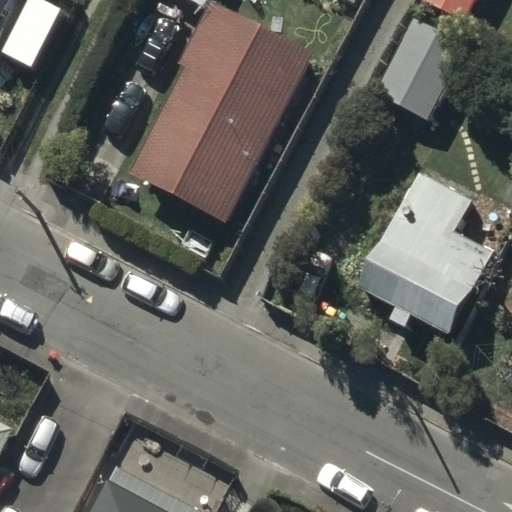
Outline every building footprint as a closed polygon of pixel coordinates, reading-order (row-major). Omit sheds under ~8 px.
[(0,0),(0,46),(21,0),(0,0)] [(220,0),(183,0),(213,15),(220,0)] [(364,0),(339,0),(360,10),(364,0)] [(431,0),(428,6),(470,28),(485,0),(431,0)] [(321,66),(222,16),(136,185),(235,236),(321,66)] [(471,52),(419,26),(382,101),(434,126),(471,52)] [(471,204),(424,180),(364,297),(406,318),(401,329),(414,335),(419,326),(459,346),(499,269),(451,245),(471,204)] [(0,466),(14,440),(0,433),(0,466)] [(133,511),(106,498),(98,511),(133,511)]
